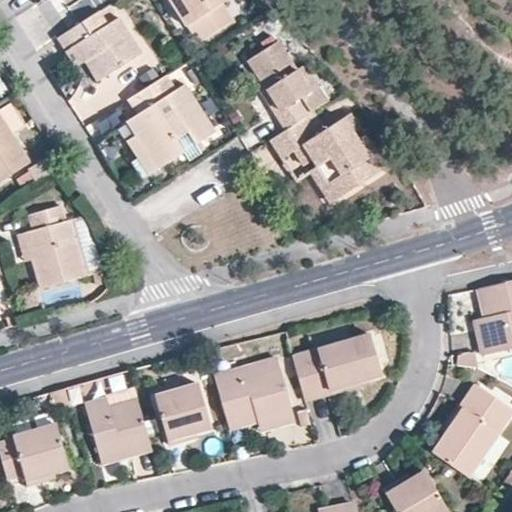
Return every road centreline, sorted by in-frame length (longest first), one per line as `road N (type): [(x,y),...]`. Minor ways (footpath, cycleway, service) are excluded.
road 1 (residential): [(99,511),(345,456),(400,416),(425,368),(413,255)]
road 2 (residential): [(0,19),(190,316)]
road 3 (tertiary): [(190,316),(413,255)]
road 4 (tertiary): [(0,371),(190,316)]
road 5 (unknown): [(150,254),(247,145)]
